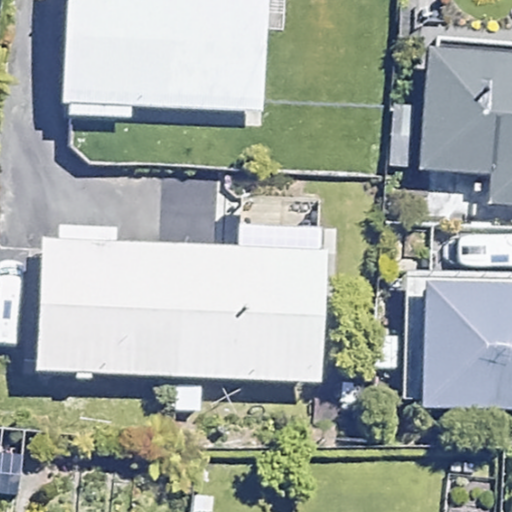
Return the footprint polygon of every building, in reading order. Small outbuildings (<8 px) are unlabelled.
[(259,0),(53,0),(45,105),(249,122),(259,0)] [(511,184),(511,51),(418,43),(407,175),(511,184)] [(511,233),(448,233),(448,270),(511,270),(511,233)] [(348,267),(56,248),(48,370),(340,389),(348,267)] [(511,295),(447,290),(437,413),(511,419),(511,295)] [(15,448),(0,447),(0,494),(14,495),(15,448)]
